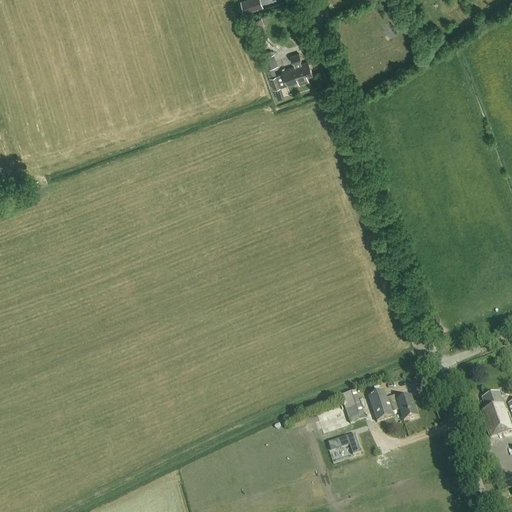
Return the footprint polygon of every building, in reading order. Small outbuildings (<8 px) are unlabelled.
[(244,13),(262,7),(260,0),(243,0),(240,1),(244,13)] [(273,67),(277,66),(273,54),(263,57),(267,69),(273,67)] [(270,78),(274,90),(280,88),(280,87),(287,85),(287,86),(298,82),(299,85),(309,82),(308,77),(313,75),(308,62),(302,64),(301,61),(302,61),(300,54),(291,57),(293,64),(294,63),(295,67),(282,71),(283,74),(276,76),(270,78)] [(276,76),(273,67),(267,69),(270,78),(276,76)] [(356,393),(341,398),(350,425),(365,420),(356,393)] [(404,423),(418,418),(412,398),(400,401),(399,396),(387,400),(384,393),(369,398),(377,423),(394,418),(392,414),(400,411),(404,423)] [(490,439),(511,431),(511,426),(506,408),(505,404),(503,405),(499,393),(482,398),(486,410),(481,412),(490,439)] [(370,434),(344,443),(347,451),(365,445),(368,455),(376,452),(370,434)]
